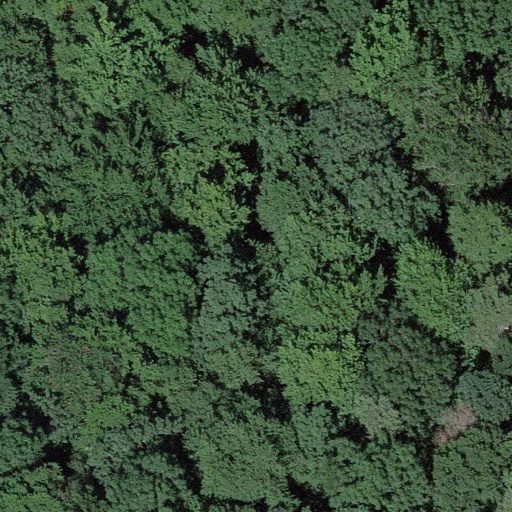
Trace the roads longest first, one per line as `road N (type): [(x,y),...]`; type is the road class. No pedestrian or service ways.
road 1 (track): [(0,302),(181,132),(223,79),(325,0)]
road 2 (track): [(511,39),(356,88),(223,79)]
